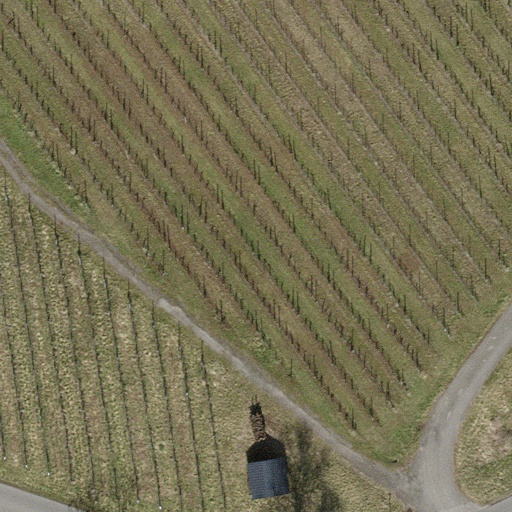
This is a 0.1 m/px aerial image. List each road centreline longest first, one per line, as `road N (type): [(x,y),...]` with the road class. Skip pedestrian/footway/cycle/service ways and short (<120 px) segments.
road 1 (track): [(0,148),(43,207),(430,511)]
road 2 (track): [(466,511),(442,464),(467,376),(511,321)]
